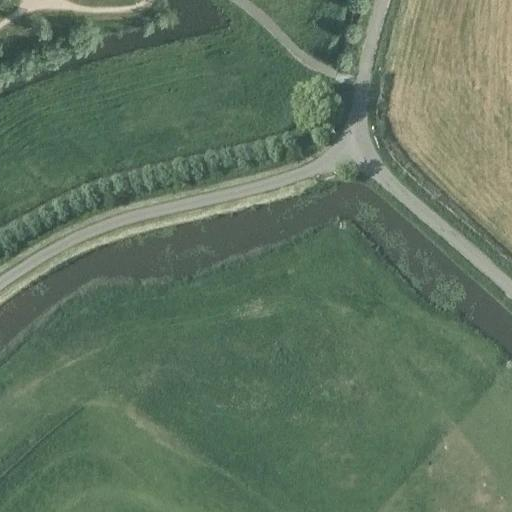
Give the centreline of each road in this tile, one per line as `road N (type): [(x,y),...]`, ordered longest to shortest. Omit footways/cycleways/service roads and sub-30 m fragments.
road 1 (unclassified): [(354,157),(77,237),(0,284)]
road 2 (unclassified): [(511,298),(407,195),(354,157)]
road 3 (unclassified): [(354,157),(361,86),(384,0)]
